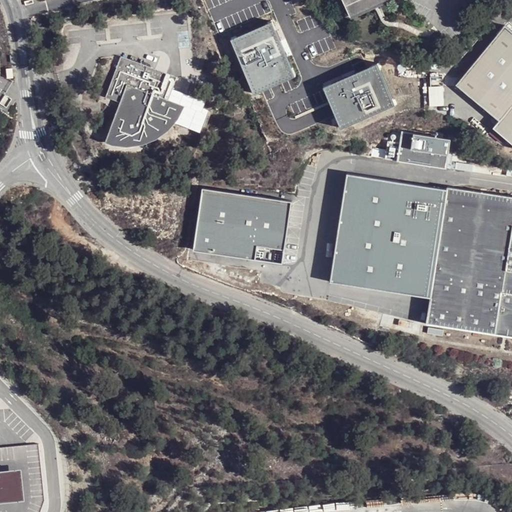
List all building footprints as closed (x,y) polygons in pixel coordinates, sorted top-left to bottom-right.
[(342,0),(353,24),(400,1),(399,0),(342,0)] [(294,77),(271,23),(230,41),(253,95),(294,77)] [(511,30),(506,25),(489,45),(456,84),(500,119),(494,127),(511,142),(511,30)] [(172,89),(177,77),(120,56),(105,98),(120,103),(105,143),(112,146),(119,148),(127,148),(135,147),(144,145),(152,142),(158,139),(165,135),(171,130),(176,125),(200,133),(208,110),(204,108),(206,102),(172,89)] [(388,64),(330,90),(351,136),(409,109),(388,64)] [(444,105),(442,85),(428,87),(430,106),(444,105)] [(447,170),(452,140),(401,132),(400,142),(387,141),(384,161),(447,170)] [(448,172),(465,174),(466,164),(450,162),(448,172)] [(330,283),(431,297),(426,324),(511,337),(511,196),(447,186),(447,190),(347,173),(330,283)] [(202,190),(192,250),(281,264),(284,243),(290,202),(206,190),(202,190)] [(0,497),(21,496),(19,463),(17,463),(0,464),(0,497)]
